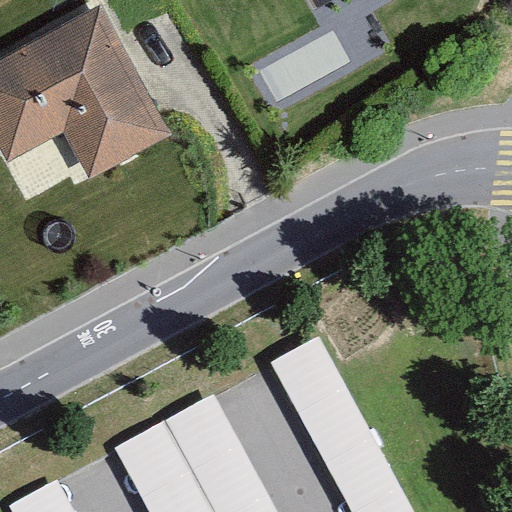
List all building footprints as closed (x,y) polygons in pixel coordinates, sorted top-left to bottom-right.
[(308,0),(314,10),(333,0),(308,0)] [(99,9),(0,64),(0,150),(8,165),(64,134),(90,179),(170,135),(99,9)] [(412,511),(319,339),(274,363),(355,511),(412,511)] [(275,511),(213,397),(117,449),(151,511),(275,511)] [(9,507),(12,511),(74,511),(57,481),(9,507)]
